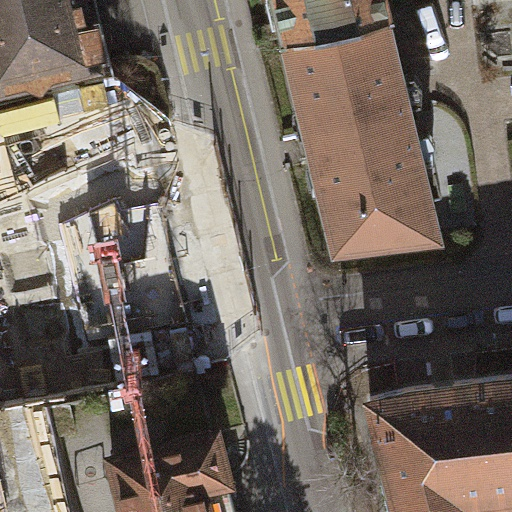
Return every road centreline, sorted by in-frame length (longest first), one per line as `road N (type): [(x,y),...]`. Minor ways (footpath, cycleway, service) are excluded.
road 1 (residential): [(182,0),(261,327)]
road 2 (residential): [(261,327),(511,298)]
road 3 (residential): [(261,327),(294,470),(331,511)]
